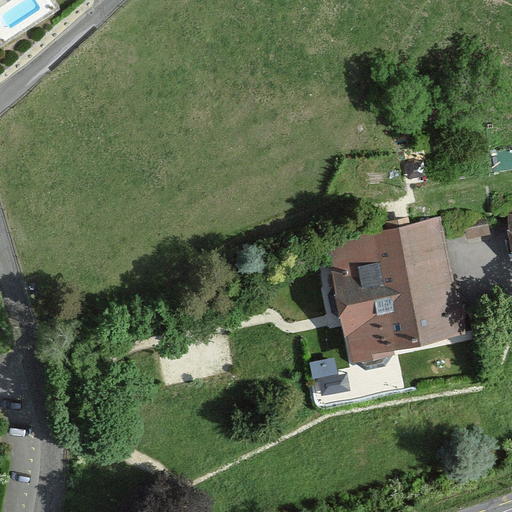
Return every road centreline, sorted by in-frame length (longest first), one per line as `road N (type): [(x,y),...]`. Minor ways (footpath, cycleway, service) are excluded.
road 1 (unclassified): [(109,0),(0,97)]
road 2 (residential): [(38,381),(0,254)]
road 3 (residential): [(42,511),(52,460),(38,381)]
